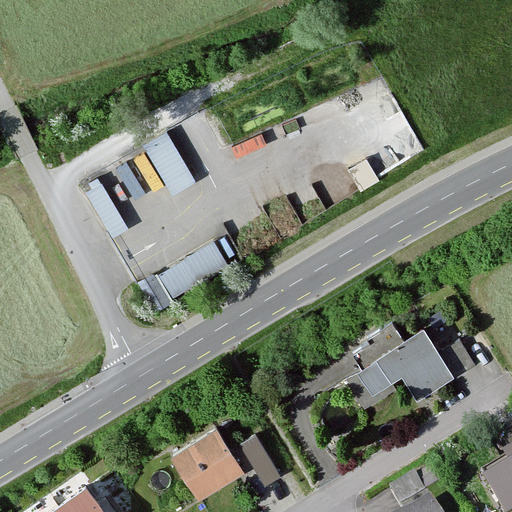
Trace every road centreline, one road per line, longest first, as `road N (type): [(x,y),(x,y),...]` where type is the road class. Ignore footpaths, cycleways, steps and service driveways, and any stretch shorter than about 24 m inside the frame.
road 1 (secondary): [(142,379),(511,164)]
road 2 (unclassified): [(142,379),(0,98)]
road 3 (residential): [(324,511),(511,391)]
road 4 (secondary): [(0,461),(142,379)]
